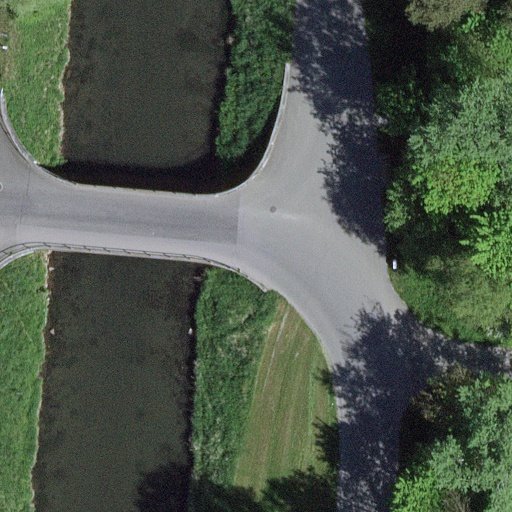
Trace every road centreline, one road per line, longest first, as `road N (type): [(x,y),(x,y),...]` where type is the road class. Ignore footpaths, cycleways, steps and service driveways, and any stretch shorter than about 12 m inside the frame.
road 1 (unclassified): [(0,208),(318,237)]
road 2 (unclassified): [(366,511),(378,360),(318,237)]
road 3 (unclassified): [(318,237),(328,155),(325,0)]
road 4 (track): [(378,360),(511,371)]
